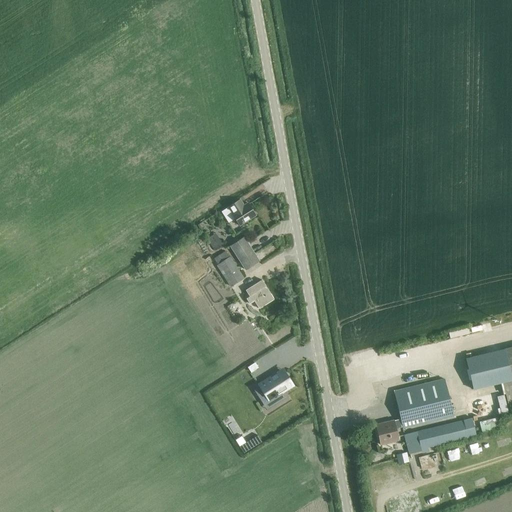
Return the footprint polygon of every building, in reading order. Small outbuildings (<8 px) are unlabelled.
[(234,218),(238,224),(254,214),(247,203),(241,206),(237,201),(220,211),(227,222),(234,218)] [(206,237),(200,238),(203,247),(209,246),(206,237)] [(228,246),(243,269),(257,260),(242,237),(228,246)] [(216,265),(228,285),(241,276),(229,257),(216,265)] [(252,300),(257,307),(272,297),(260,279),(245,289),(248,294),(245,296),(248,302),(252,300)] [(237,293),(230,299),(239,311),(246,305),(237,293)] [(507,404),(511,402),(511,346),(465,358),(473,389),(502,382),(507,404)] [(268,400),(292,385),(283,372),(277,375),(276,373),(258,384),(259,385),(253,389),(259,398),(265,394),(268,400)] [(402,427),(402,428),(453,416),(444,379),(393,391),(400,419),(393,420),(375,424),(380,445),(398,440),(395,428),(402,427)] [(409,451),(409,453),(421,450),(421,449),(435,445),(476,435),(471,417),(463,420),(416,431),(413,432),(404,434),(409,451)]
